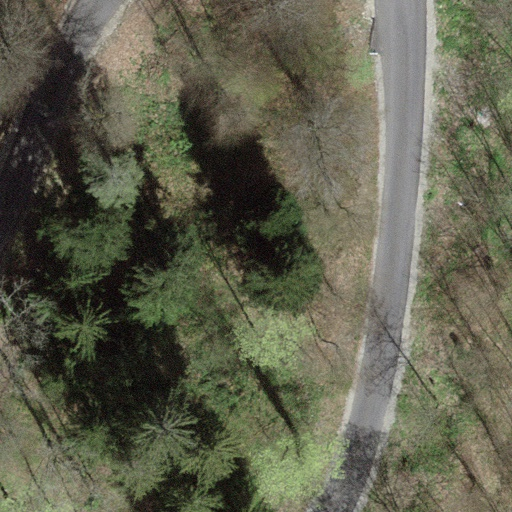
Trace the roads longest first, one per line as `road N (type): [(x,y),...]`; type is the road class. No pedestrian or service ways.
road 1 (unclassified): [(345,511),(379,437),(406,145),(403,0)]
road 2 (unclassified): [(101,0),(0,215)]
